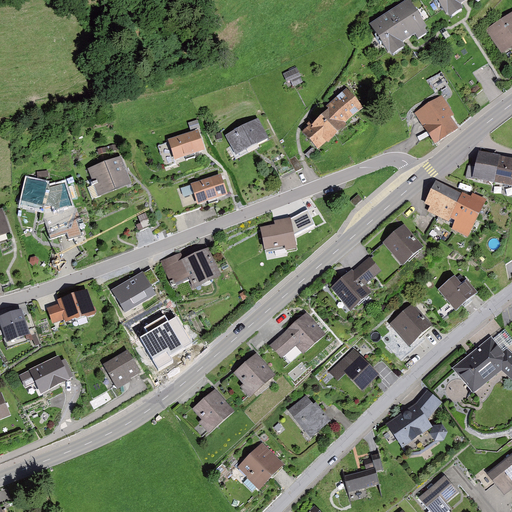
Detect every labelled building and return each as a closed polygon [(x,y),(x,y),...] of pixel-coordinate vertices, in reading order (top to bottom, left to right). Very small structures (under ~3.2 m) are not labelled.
[(437,0),(450,20),(480,0),(437,0)] [(431,32),(411,2),(373,27),(394,58),(431,32)] [(511,54),(511,18),(490,33),(506,58),(511,54)] [(304,83),(298,71),(287,77),(293,89),(304,83)] [(367,113),(350,92),(325,114),(328,117),(307,136),(322,153),(367,113)] [(455,117),(444,100),(420,116),(439,146),(460,132),(452,119),(455,117)] [(270,140),(261,122),(229,138),(238,156),(270,140)] [(208,152),(201,133),(172,144),(180,163),(208,152)] [(511,161),(482,155),(477,179),(511,186),(511,161)] [(133,185),(123,161),(92,173),(102,198),(133,185)] [(231,196),(224,177),(195,187),(201,207),(231,196)] [(49,187),(30,183),(24,207),(44,211),(48,191),(49,187)] [(66,185),(48,191),(44,211),(55,213),(74,207),(66,185)] [(476,203),(440,185),(428,208),(433,210),(431,214),(457,227),(454,232),(473,241),(490,206),(477,200),(476,203)] [(193,186),(182,188),(184,197),(195,194),(193,186)] [(0,238),(12,234),(5,212),(0,213),(0,238)] [(153,227),(148,215),(142,218),(144,224),(140,226),(142,232),(153,227)] [(298,248),(294,222),(279,224),(279,229),(265,231),(268,253),(298,248)] [(426,250),(408,230),(388,247),(406,267),(426,250)] [(223,279),(210,253),(187,263),(183,255),(168,262),(171,282),(178,280),(180,286),(192,280),(197,291),(223,279)] [(383,274),(372,262),(358,274),(355,271),(334,289),(355,313),(375,296),(368,288),(383,274)] [(160,284),(154,272),(116,292),(128,315),(159,299),(152,288),(160,284)] [(466,288),(459,280),(443,293),(460,313),(480,296),(471,285),(466,288)] [(97,316),(90,294),(62,304),(64,308),(51,312),(56,326),(68,322),(69,326),(97,316)] [(16,341),(37,335),(29,307),(9,313),(16,341)] [(435,329),(415,307),(397,324),(416,346),(435,329)] [(193,343),(177,317),(140,337),(159,369),(173,362),(170,356),(193,343)] [(328,339),(308,317),(274,348),(288,363),(302,351),(308,357),(328,339)] [(511,355),(495,340),(456,371),(475,395),(503,375),(511,381),(511,355)] [(383,379),(357,352),(334,374),(343,384),(350,377),(367,394),(383,379)] [(143,375),(130,355),(107,368),(120,389),(143,375)] [(278,380),(260,358),(237,377),(255,398),(278,380)] [(74,381),(66,363),(51,371),(48,366),(24,377),(28,385),(36,381),(43,396),(74,381)] [(237,416),(219,394),(195,414),(213,436),(237,416)] [(0,421),(11,417),(2,395),(0,395),(0,421)] [(309,401),(292,415),(314,441),(333,424),(319,407),(316,409),(309,401)] [(388,440),(402,463),(435,443),(421,420),(388,440)] [(445,425),(434,426),(435,439),(446,438),(445,425)] [(286,467),(265,446),(242,470),(263,491),(286,467)] [(511,462),(486,483),(505,506),(511,500),(511,462)] [(346,489),(351,507),(384,499),(379,480),(346,489)] [(447,485),(418,509),(420,511),(451,511),(463,503),(447,485)]
